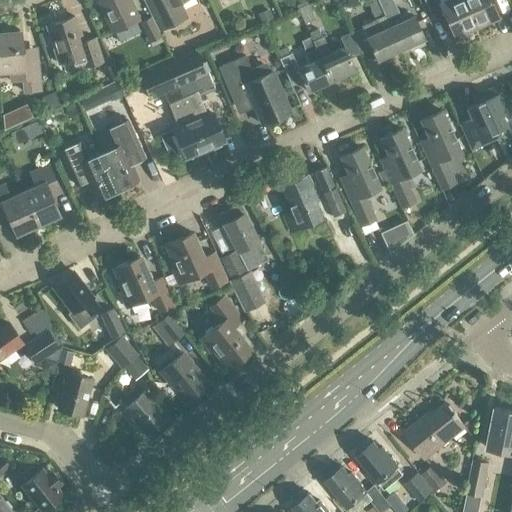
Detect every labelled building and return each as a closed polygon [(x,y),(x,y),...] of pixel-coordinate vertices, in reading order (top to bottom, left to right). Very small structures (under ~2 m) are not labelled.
[(129,0),(103,0),(97,3),(112,34),(139,21),(129,0)] [(146,0),(145,1),(160,30),(186,18),(178,2),(183,0),(146,0)] [(370,12),(376,24),(362,30),(366,39),(377,62),(400,51),(376,0),(367,0),(366,1),(371,12),(370,12)] [(387,0),(376,0),(400,51),(424,41),(414,17),(399,24),(390,3),(389,4),(387,0)] [(476,28),(462,0),(450,0),(439,5),(436,0),(424,0),(433,20),(443,15),(454,39),(476,28)] [(462,0),(476,28),(497,18),(489,0),(462,0)] [(315,20),(308,6),(298,10),(305,25),(315,20)] [(75,18),(47,27),(59,65),(82,58),(85,69),(102,64),(94,40),(83,44),(75,18)] [(141,24),(150,43),(152,48),(163,43),(151,19),(141,24)] [(310,38),(330,82),(354,72),(344,49),(331,54),(323,37),(322,38),(319,30),(309,35),(311,38),(310,38)] [(0,35),(0,72),(11,71),(12,82),(24,81),(25,94),(39,92),(36,58),(23,60),(20,34),(0,35)] [(309,64),(298,69),(291,54),(279,60),(291,86),(301,81),(307,93),(330,82),(310,38),(301,42),(307,54),(304,55),(309,64)] [(166,63),(170,72),(175,82),(180,96),(205,151),(211,148),(215,150),(221,148),(221,144),(224,143),(211,114),(207,116),(195,89),(209,84),(199,59),(195,51),(166,63)] [(218,68),(235,106),(251,99),(263,125),(265,124),(266,127),(278,122),(277,119),(290,114),(272,72),(255,79),(245,56),(218,68)] [(205,151),(180,96),(175,82),(170,72),(166,63),(139,75),(150,101),(163,95),(171,113),(178,129),(158,137),(167,159),(183,153),(186,159),(188,158),(192,160),(198,157),(198,154),(205,151)] [(116,83),(80,101),(85,113),(110,101),(111,103),(123,97),(116,83)] [(511,111),(500,86),(472,99),(475,105),(467,109),(472,120),(461,125),(472,150),(500,137),(498,131),(505,128),(500,116),(511,111)] [(48,110),(61,104),(55,90),(42,97),(48,110)] [(3,116),(4,131),(18,125),(13,112),(3,116)] [(442,112),(420,122),(434,154),(426,157),(441,190),(455,184),(444,160),(460,152),(442,112)] [(109,150),(99,155),(115,191),(138,181),(132,167),(144,162),(127,121),(102,132),(109,150)] [(29,140),(43,134),(37,122),(24,128),(29,140)] [(402,131),(380,141),(394,172),(386,176),(401,209),(415,202),(404,178),(420,171),(402,131)] [(99,155),(87,160),(80,144),(60,153),(77,189),(87,184),(95,201),(115,191),(99,155)] [(378,227),(375,221),(364,196),(380,189),(362,149),(340,159),(355,190),(346,194),(365,234),(378,227)] [(35,188),(23,193),(37,226),(60,217),(51,198),(61,193),(49,166),(29,175),(35,188)] [(326,169),(314,174),(323,193),(333,188),(326,169)] [(307,177),(282,188),(286,198),(286,199),(292,213),(283,217),(289,232),(301,227),(304,228),(310,226),(311,223),(322,218),(315,201),(318,200),(312,187),(312,188),(307,177)] [(0,220),(7,217),(15,236),(37,226),(23,193),(11,199),(5,186),(0,188),(0,220)] [(336,189),(323,194),(333,219),(346,213),(336,189)] [(218,215),(238,252),(222,260),(232,281),(231,282),(245,311),(263,303),(246,266),(266,255),(238,204),(218,215)] [(176,269),(172,271),(178,284),(203,273),(211,289),(227,282),(214,254),(203,258),(192,234),(165,246),(176,269)] [(174,306),(162,279),(151,283),(140,258),(113,270),(123,292),(119,293),(126,308),(151,297),(159,313),(174,306)] [(72,273),(53,288),(73,314),(81,307),(89,317),(99,309),(91,300),(93,299),(72,273)] [(222,323),(200,341),(210,353),(213,350),(228,370),(251,351),(233,328),(242,321),(224,298),(211,309),(222,323)] [(114,308),(101,314),(112,336),(125,330),(114,308)] [(151,330),(167,348),(183,335),(168,316),(151,330)] [(8,324),(0,329),(0,360),(22,344),(8,324)] [(48,333),(25,348),(35,364),(58,350),(48,333)] [(121,338),(106,351),(121,369),(137,356),(121,338)] [(54,375),(56,369),(60,350),(58,350),(46,357),(44,367),(47,373),(54,375)] [(69,373),(74,354),(60,350),(56,369),(69,373)] [(183,354),(160,373),(185,404),(208,385),(183,354)] [(125,367),(136,380),(147,370),(137,357),(125,367)] [(91,381),(68,374),(58,410),(81,416),(91,381)] [(133,391),(119,402),(124,409),(145,436),(167,419),(145,392),(138,397),(133,391)] [(425,418),(405,434),(425,459),(465,427),(457,417),(458,417),(450,407),(449,407),(447,405),(427,421),(425,418)] [(511,412),(496,409),(487,450),(511,454),(511,412)] [(374,443),(356,457),(378,483),(379,483),(384,490),(403,475),(397,467),(398,467),(383,448),(380,450),(374,443)] [(1,458),(0,459),(0,476),(10,466),(1,458)] [(488,465),(474,462),(467,495),(482,498),(488,465)] [(343,468),(325,483),(350,511),(358,511),(370,502),(378,511),(383,511),(391,506),(374,486),(367,492),(352,473),(349,475),(343,468)] [(433,468),(423,476),(435,492),(446,483),(433,468)] [(27,469),(17,477),(23,485),(21,486),(41,511),(46,507),(50,508),(57,502),(56,498),(61,494),(57,487),(60,485),(51,473),(47,476),(42,470),(34,476),(27,469)] [(419,475),(405,485),(419,502),(432,492),(419,475)] [(310,495),(293,510),(294,511),(328,511),(320,501),(317,503),(310,495)] [(0,511),(11,511),(0,498),(0,511)]
